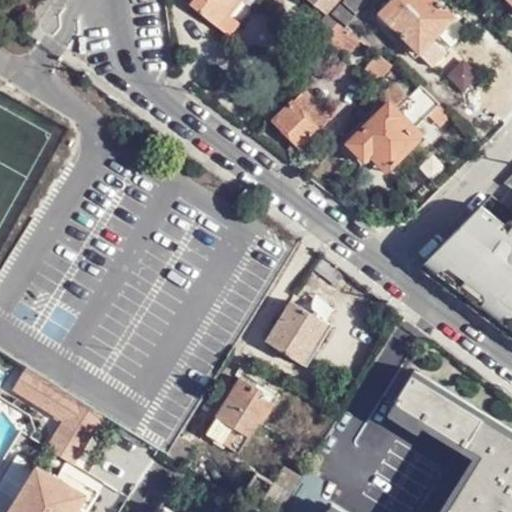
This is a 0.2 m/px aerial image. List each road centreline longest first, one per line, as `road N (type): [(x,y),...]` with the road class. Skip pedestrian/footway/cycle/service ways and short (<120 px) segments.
road 1 (residential): [(115,0),(143,92),(388,264)]
road 2 (residential): [(511,141),(388,264)]
road 3 (residential): [(388,264),(511,360)]
